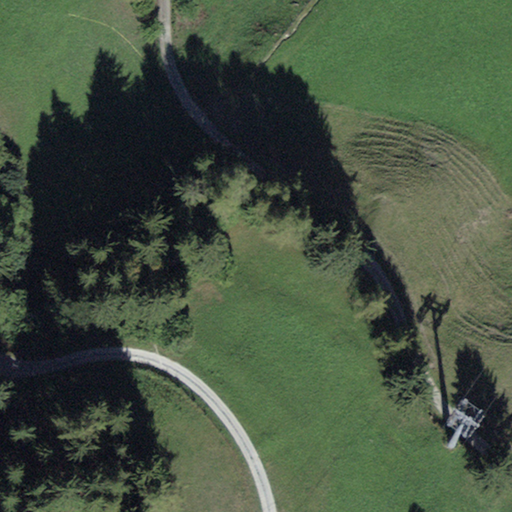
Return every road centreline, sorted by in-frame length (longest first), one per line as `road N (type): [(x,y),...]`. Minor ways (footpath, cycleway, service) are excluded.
road 1 (track): [(165,0),(171,65),(184,93),(214,130),(312,201),(373,264),(432,392),(511,472)]
road 2 (track): [(0,362),(13,370),(124,357),(162,366),(230,421),(266,488),(269,511)]
